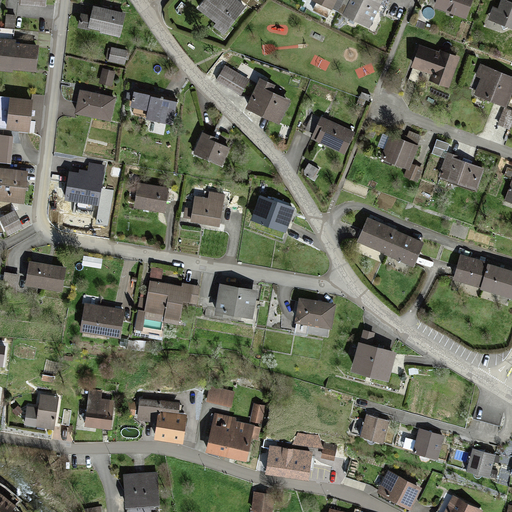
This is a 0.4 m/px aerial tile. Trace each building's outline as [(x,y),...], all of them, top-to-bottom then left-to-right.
[(199,0),(195,6),(211,18),(208,22),(220,32),(241,4),(235,0),(199,0)] [(315,0),(335,9),(339,0),(315,0)] [(385,5),(373,0),(339,0),(335,9),(375,28),(385,5)] [(432,0),(431,3),(462,15),(467,0),(432,0)] [(511,2),(505,0),(500,0),(498,7),(492,5),(488,16),(511,24),(511,2)] [(82,13),(79,25),(119,34),(124,12),(95,5),(93,15),(82,13)] [(16,38),(1,36),(0,44),(0,66),(13,68),(14,64),(36,66),(39,45),(16,42),(16,38)] [(457,58),(417,44),(409,64),(428,71),(426,75),(448,83),(457,58)] [(125,50),(110,48),(109,58),(123,61),(125,50)] [(511,82),(511,76),(476,63),(472,73),(480,76),(474,92),(504,103),(511,82)] [(247,78),(222,64),(215,77),(240,90),(247,78)] [(297,94),(260,80),(249,108),(286,122),(297,94)] [(116,94),(81,87),(77,110),(111,117),(116,94)] [(176,99),(138,90),(134,104),(149,108),(147,114),(171,120),(176,99)] [(34,102),(0,98),(0,123),(32,127),(34,102)] [(511,115),(511,111),(504,109),(499,123),(508,126),(511,115)] [(357,132),(323,116),(313,138),(346,154),(357,132)] [(423,142),(396,130),(384,155),(412,167),(423,142)] [(202,132),(195,147),(222,160),(230,145),(202,132)] [(481,168),(444,154),(436,176),(473,189),(481,168)] [(71,170),(67,196),(100,201),(104,166),(90,164),(89,172),(71,170)] [(27,169),(0,166),(0,194),(24,197),(27,169)] [(511,178),(509,178),(502,198),(511,202),(511,178)] [(168,186),(139,182),(136,203),(165,207),(168,186)] [(210,198),(197,196),(194,217),(219,220),(223,195),(210,193),(210,198)] [(260,197),(252,220),(285,232),(293,209),(260,197)] [(16,210),(2,216),(8,232),(22,226),(16,210)] [(365,217),(355,239),(411,263),(421,241),(365,217)] [(511,279),(511,267),(460,252),(453,274),(509,291),(511,279)] [(64,265),(31,260),(28,280),(61,285),(64,265)] [(18,274),(6,272),(2,289),(15,291),(18,274)] [(183,286),(151,280),(146,311),(181,317),(184,299),(197,302),(200,285),(184,282),(183,286)] [(248,286),(221,282),(217,307),(249,312),(252,294),(247,294),(248,286)] [(332,303),(297,296),(293,315),(327,323),(332,303)] [(124,308),(87,302),(83,327),(120,332),(124,308)] [(357,339),(354,338),(347,365),(385,375),(392,348),(370,342),(372,333),(360,330),(357,339)] [(233,395),(208,389),(206,400),(230,405),(233,395)] [(56,395),(41,394),(38,426),(53,427),(56,395)] [(90,394),(86,422),(110,426),(113,402),(100,400),(101,395),(90,394)] [(181,404),(142,397),(138,417),(160,421),(158,433),(181,438),(185,413),(180,412),(181,404)] [(266,406),(253,404),(250,421),(264,422),(266,406)] [(389,421),(367,415),(361,436),(383,442),(389,421)] [(253,425),(214,416),(207,450),(245,459),(253,425)] [(444,436),(419,429),(413,452),(437,459),(444,436)] [(318,437),(296,434),(294,444),(316,447),(318,437)] [(308,453),(266,447),(263,471),(305,476),(308,453)] [(334,448),(322,447),(322,455),(333,457),(334,448)] [(494,455),(473,449),(467,471),(489,476),(494,455)] [(156,472),(126,473),(127,503),(157,502),(156,472)] [(420,489),(388,472),(378,492),(410,509),(420,489)] [(0,511),(16,511),(13,508),(23,497),(5,484),(1,489),(0,487),(0,511)] [(272,492),(252,491),(252,509),(271,510),(272,492)] [(478,511),(479,511),(451,496),(443,511),(478,511)]
